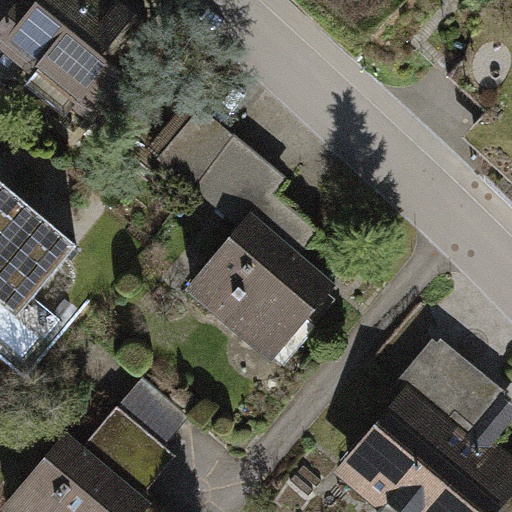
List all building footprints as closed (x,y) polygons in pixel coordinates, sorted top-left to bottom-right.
[(0,0),(0,89),(14,70),(93,128),(168,27),(130,0),(29,0),(27,4),(20,0),(0,0)] [(273,362),(341,286),(297,247),(314,228),(270,190),(284,176),(204,105),(157,158),(230,222),(179,279),(273,362)] [(77,236),(0,171),(0,295),(16,309),(77,236)] [(496,396),(429,342),(322,474),(369,511),(497,511),(511,494),(511,466),(468,431),(496,396)] [(59,438),(0,504),(0,511),(136,511),(144,504),(131,492),(163,457),(151,447),(174,421),(134,385),(75,452),(59,438)]
